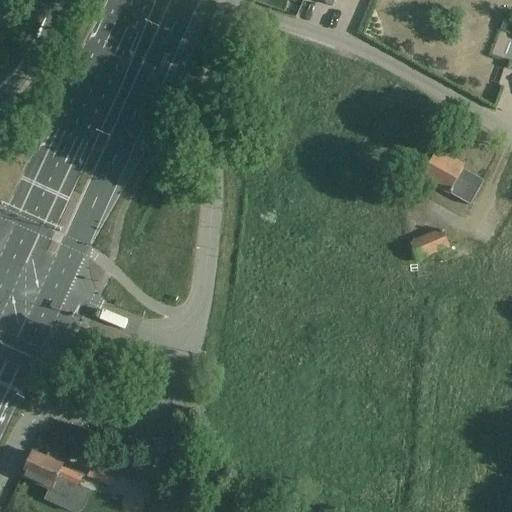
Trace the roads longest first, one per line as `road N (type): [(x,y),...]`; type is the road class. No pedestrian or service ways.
road 1 (unclassified): [(182,361),(204,277),(212,74),(224,10)]
road 2 (primary): [(50,292),(183,0)]
road 3 (unclassified): [(511,135),(359,48),(224,10)]
road 4 (primary): [(132,0),(7,272)]
road 5 (unclassified): [(0,484),(41,414),(79,409),(128,430),(149,425),(166,409),(182,361)]
road 6 (unclassified): [(40,313),(126,353),(182,361)]
road 7 (unclassified): [(182,361),(50,292)]
